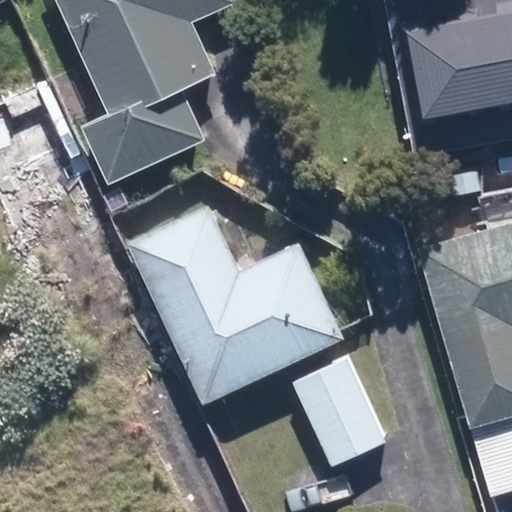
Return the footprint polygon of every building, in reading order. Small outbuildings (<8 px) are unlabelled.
[(85,124),(112,181),(205,139),(182,90),(216,75),(191,22),(232,3),(230,0),(60,0),(112,112),(85,124)] [(511,0),(391,0),(419,155),(511,138),(511,0)] [(44,76),(0,95),(0,233),(6,247),(100,206),(44,76)] [(131,244),(206,403),(289,364),(335,461),(383,438),(337,341),(345,338),(300,243),(241,271),(211,207),(131,244)] [(511,223),(422,249),(493,494),(511,488),(511,223)] [(0,480),(38,455),(19,426),(97,374),(31,275),(0,295),(0,480)]
